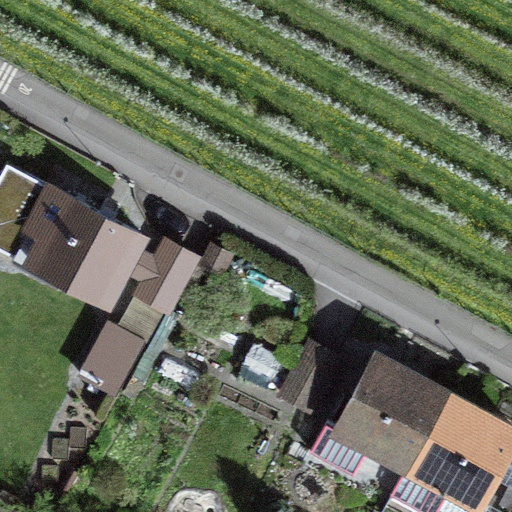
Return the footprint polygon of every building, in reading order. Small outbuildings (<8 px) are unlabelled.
[(143,221),(34,165),(0,230),(0,247),(102,300),(143,221)] [(198,262),(160,242),(136,287),(174,307),(198,262)] [(145,344),(106,325),(80,379),(118,398),(145,344)] [(336,353),(311,339),(280,392),(305,406),(336,353)] [(511,431),(511,428),(381,361),(344,432),(477,500),(511,431)]
